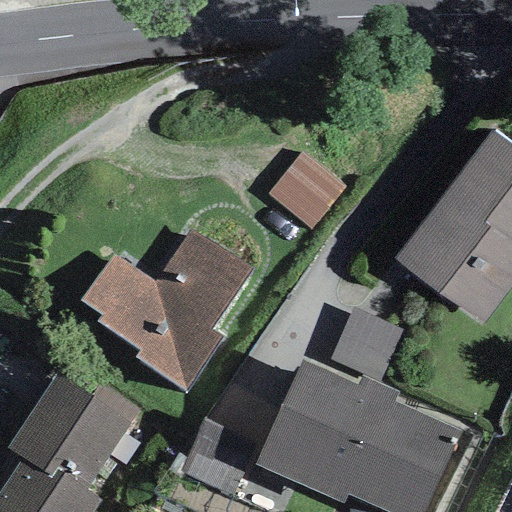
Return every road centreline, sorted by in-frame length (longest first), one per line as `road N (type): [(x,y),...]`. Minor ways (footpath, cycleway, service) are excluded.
road 1 (tertiary): [(0,44),(300,19),(506,13)]
road 2 (residential): [(506,13),(480,70),(358,223),(243,404)]
